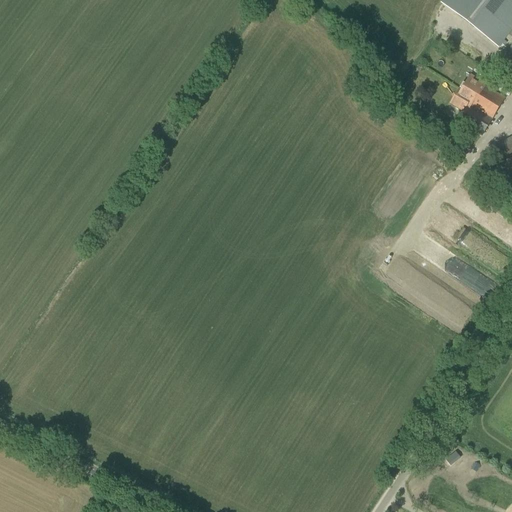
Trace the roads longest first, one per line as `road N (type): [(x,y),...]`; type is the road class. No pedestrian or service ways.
road 1 (tertiary): [(379,511),(511,310)]
road 2 (secondary): [(0,426),(171,511)]
